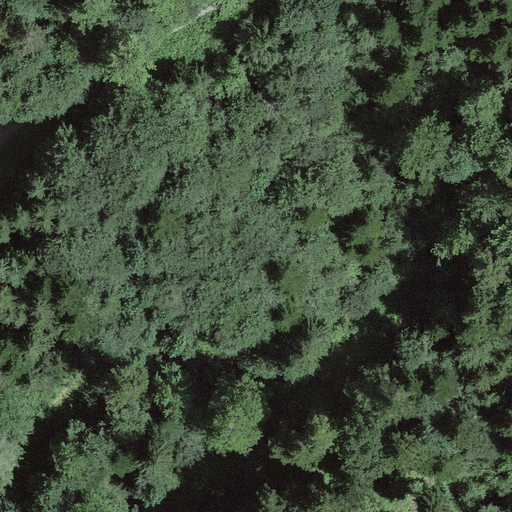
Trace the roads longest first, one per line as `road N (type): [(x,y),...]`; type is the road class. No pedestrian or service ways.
road 1 (track): [(0,462),(28,447),(62,397),(117,355),(174,349),(256,372),(349,369)]
road 2 (track): [(163,511),(181,476),(202,464),(320,446),(342,409),(366,330),(413,260)]
road 3 (track): [(212,0),(0,137)]
